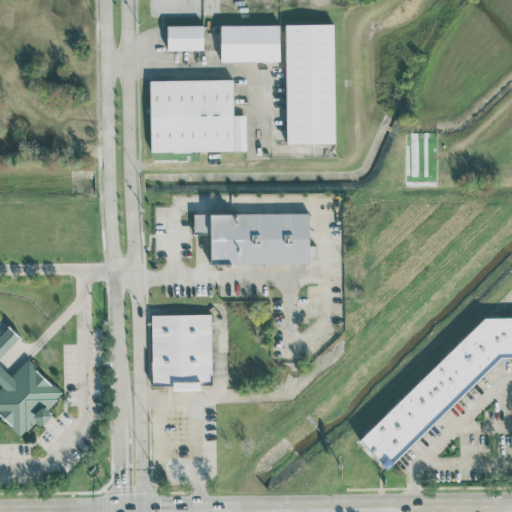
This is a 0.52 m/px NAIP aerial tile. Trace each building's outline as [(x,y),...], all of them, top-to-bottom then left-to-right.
[(279,24),(218,25),(218,61),(280,60),(279,24)] [(283,24),(285,143),(335,143),(333,24),(283,24)] [(203,25),(165,25),(165,50),(203,49),(203,25)] [(246,150),(246,115),(233,115),(232,79),(148,80),(149,151),(246,150)] [(193,214),(194,234),(210,234),(211,265),(313,264),(313,245),(309,245),(309,212),(193,214)] [(211,314),(151,315),(152,386),(172,385),(172,390),(200,389),(200,380),(211,380),(211,314)] [(27,359),(11,376),(0,365),(0,356),(20,336),(9,326),(0,335),(0,383),(1,384),(0,384),(0,415),(21,436),(35,421),(41,427),(53,415),(46,409),(62,393),(27,359)] [(356,451),(481,331),(511,331),(511,373),(495,373),(381,480),(356,451)]
